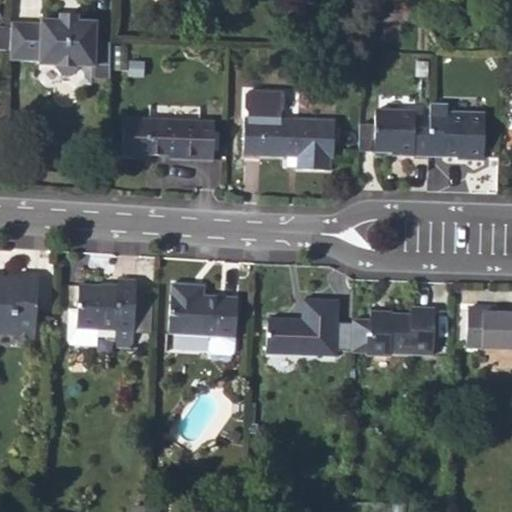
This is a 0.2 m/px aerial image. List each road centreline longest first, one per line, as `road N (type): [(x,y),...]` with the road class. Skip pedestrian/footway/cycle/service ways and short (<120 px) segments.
road 1 (residential): [(0,216),(283,236)]
road 2 (residential): [(283,236),(369,264),(511,270)]
road 3 (residential): [(511,221),(360,216),(283,236)]
